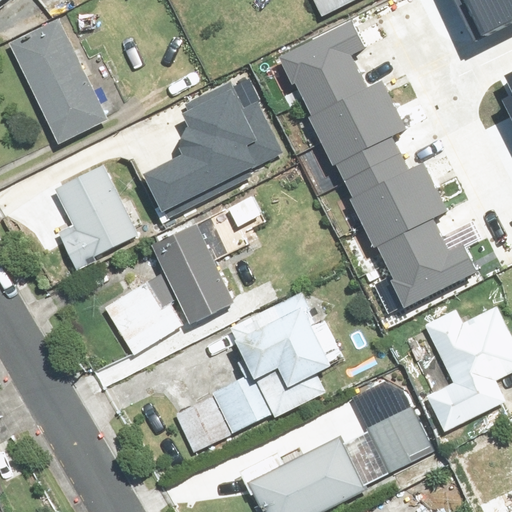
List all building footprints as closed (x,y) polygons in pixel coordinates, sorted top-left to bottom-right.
[(0,0),(0,11),(3,15),(20,0),(0,0)] [(511,0),(464,0),(484,39),(511,24),(511,0)] [(68,14),(19,38),(70,142),(120,117),(68,14)] [(349,20),(277,56),(292,86),(295,84),(305,102),(360,75),(350,55),(359,50),(363,48),(349,20)] [(185,151),(147,170),(173,220),(269,170),(266,164),(292,150),(250,68),(185,102),(195,122),(185,151)] [(366,87),(360,75),(305,102),(311,116),(308,118),(321,144),(396,106),(382,80),(366,87)] [(396,106),(321,144),(332,165),(336,163),(344,179),(400,151),(392,135),(406,128),(396,106)] [(409,169),(400,151),(344,179),(353,196),(349,199),(362,225),(435,189),(422,163),(409,169)] [(80,221),(101,263),(167,231),(129,156),(77,181),(93,214),(80,221)] [(446,211),(435,189),(362,225),(374,249),(378,247),(387,265),(442,238),(432,218),(446,211)] [(257,195),(230,209),(240,229),(267,215),(257,195)] [(214,214),(163,239),(207,327),(257,302),(214,214)] [(448,250),(442,238),(387,265),(393,276),(388,278),(403,307),(475,271),(461,243),(448,250)] [(166,274),(109,302),(136,355),(192,327),(166,274)] [(178,411),(199,453),(359,374),(315,286),(240,323),(262,369),(178,411)] [(432,393),(450,429),(511,399),(511,309),(502,289),(433,322),(461,380),(432,393)] [(121,344),(108,321),(90,332),(104,355),(121,344)] [(420,401),(374,424),(396,471),(443,448),(420,401)] [(348,433),(258,476),(275,511),(312,511),(372,483),(348,433)]
